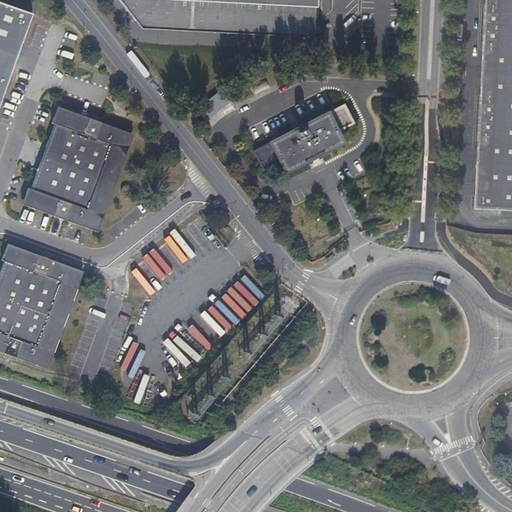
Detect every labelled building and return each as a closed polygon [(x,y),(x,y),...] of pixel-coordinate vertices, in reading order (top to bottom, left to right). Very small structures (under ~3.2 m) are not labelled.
[(130,0),(142,15),(226,19),(226,0),(130,0)] [(319,0),(226,0),(226,19),(318,24),(319,0)] [(511,0),(486,0),(482,98),(511,99),(511,0)] [(0,95),(2,96),(11,74),(6,72),(16,46),(21,47),(29,25),(26,24),(29,17),(0,6),(0,95)] [(144,34),(225,38),(226,19),(142,15),(144,34)] [(225,38),(264,40),(272,33),(325,36),(318,24),(226,19),(225,38)] [(21,47),(16,46),(6,72),(11,74),(21,47)] [(198,108),(208,121),(232,102),(222,90),(198,108)] [(511,99),(482,98),(476,209),(511,210),(511,99)] [(286,174),(309,162),(321,156),(346,143),(340,131),(355,123),(346,105),(255,152),(265,171),(280,163),(286,174)] [(53,123),(29,188),(26,187),(20,203),(95,231),(131,133),(56,106),(50,122),(53,123)] [(321,156),(309,162),(312,169),(325,163),(321,156)] [(0,259),(1,260),(0,263),(0,351),(45,368),(81,271),(5,243),(0,256),(0,259)]
